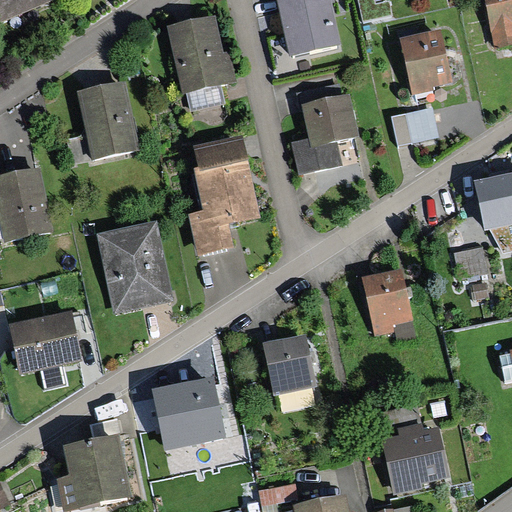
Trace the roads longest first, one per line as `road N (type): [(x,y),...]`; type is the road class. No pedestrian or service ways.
road 1 (residential): [(306,255),(0,457)]
road 2 (residential): [(306,255),(239,0)]
road 3 (residential): [(511,127),(306,255)]
road 4 (residential): [(0,102),(158,0)]
